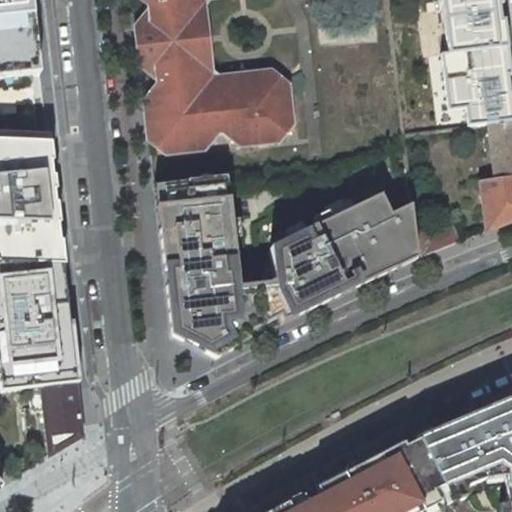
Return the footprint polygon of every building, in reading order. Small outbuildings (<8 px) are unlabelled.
[(0,0),(0,120),(50,124),(36,30),(15,31),(12,8),(32,6),(31,0),(0,0)] [(141,0),(148,5),(148,11),(135,28),(139,66),(156,79),(157,86),(143,102),(148,140),(165,154),(203,150),(216,134),(223,133),(240,146),(277,142),(291,125),(287,87),(278,79),(271,88),(212,95),(195,81),(187,0),(186,0),(141,0)] [(186,0),(187,0),(195,81),(212,95),(271,88),(278,79),(270,73),(255,74),(250,75),(218,79),(210,73),(207,44),(206,31),(203,5),(206,0),(186,0)] [(511,122),(511,87),(501,0),(442,0),(448,55),(442,56),(448,109),(465,107),(467,128),(511,122)] [(50,124),(0,120),(0,385),(73,375),(50,124)] [(494,180),(478,182),(485,232),(511,220),(511,122),(488,126),(494,180)] [(226,177),(153,184),(170,338),(214,361),(417,259),(414,230),(410,205),(391,215),(380,195),(270,250),(275,282),(268,285),(240,289),(237,263),(227,184),(226,177)] [(427,226),(414,230),(417,259),(458,242),(453,229),(431,238),(427,226)] [(42,412),(47,456),(84,437),(77,385),(57,387),(39,390),(42,412)] [(443,490),(443,494),(444,501),(447,500),(465,493),(461,485),(482,476),(483,467),(502,464),(504,474),(507,499),(510,498),(511,511),(508,511),(511,511),(511,395),(436,428),(415,437),(411,436),(442,488),(443,490)] [(443,494),(411,436),(290,511),(434,511),(449,504),(447,500),(444,501),(443,494)] [(483,467),(482,476),(504,474),(502,464),(483,467)]
